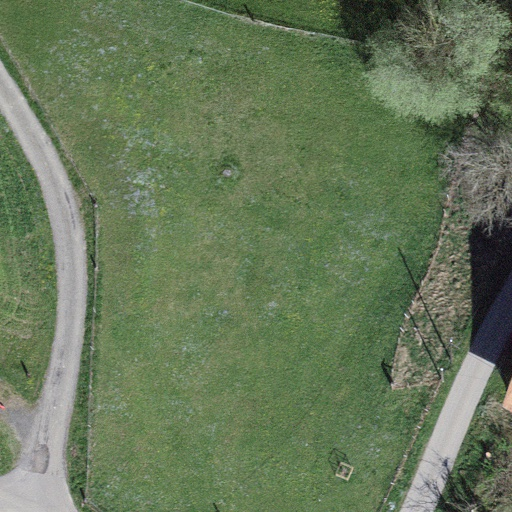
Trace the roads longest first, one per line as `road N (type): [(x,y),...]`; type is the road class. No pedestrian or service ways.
road 1 (unclassified): [(0,82),(49,167),(74,268),(49,465),(54,511)]
road 2 (unclassified): [(416,511),(511,300)]
